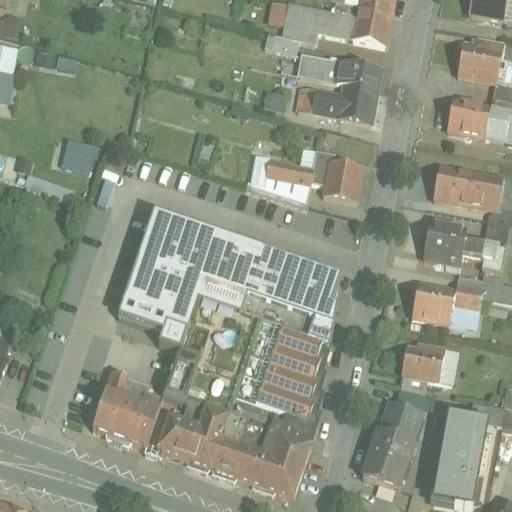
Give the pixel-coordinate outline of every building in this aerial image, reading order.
[(395,0),(342,0),(347,1),(346,11),(360,13),(392,20),(395,0)] [(509,0),(473,0),(469,21),(504,27),(509,0)] [(346,11),(336,9),(335,18),(334,20),(333,20),(329,41),(353,46),(360,13),(346,11)] [(332,19),(289,10),(285,32),(319,39),(329,41),(333,20),(334,20),(335,18),(332,17),(332,19)] [(392,20),(360,13),(353,46),(386,52),(392,20)] [(0,41),(14,46),(20,25),(0,18),(0,41)] [(319,39),(285,32),(283,42),(300,46),(316,49),(319,39)] [(283,42),(269,38),(265,53),(297,60),(300,46),(283,42)] [(477,48),(476,54),(463,52),(457,84),(496,91),(497,91),(504,53),(477,48)] [(342,67),(306,60),(301,81),(337,89),(342,67)] [(381,75),(342,67),(337,89),(346,90),(377,96),(381,75)] [(344,101),(303,93),(299,116),(370,129),(377,96),(346,90),(344,101)] [(511,93),(497,91),(496,91),(493,105),(511,108),(511,93)] [(278,116),(281,102),(263,97),(259,112),(278,116)] [(511,108),(493,105),(491,116),(510,120),(511,120),(511,108)] [(491,116),(454,109),(448,138),(505,149),(510,120),(491,116)] [(86,178),(90,151),(60,146),(56,173),(86,178)] [(333,159),(317,156),(314,174),(329,176),(331,166),(332,167),(333,159)] [(314,174),(270,165),(265,195),(309,209),(313,187),(327,190),(329,176),(314,174)] [(332,167),(331,166),(329,176),(327,190),(324,202),(358,208),(364,173),(332,167)] [(505,186),(441,175),(435,208),(491,218),(499,219),(499,217),(505,186)] [(66,202),(68,192),(23,183),(21,193),(66,202)] [(92,208),(105,212),(113,188),(100,184),(92,208)] [(511,218),(499,217),(499,219),(491,218),(489,227),(511,231),(511,232),(511,231),(511,218)] [(158,353),(178,361),(195,314),(260,335),(262,329),(330,352),(337,314),(332,314),(342,285),(154,221),(118,325),(163,340),(158,353)] [(511,231),(489,227),(485,251),(482,266),(487,267),(485,277),(502,280),(511,232),(511,231)] [(468,238),(431,232),(425,267),(461,273),(463,263),(482,266),(485,251),(466,247),(468,238)] [(511,292),(459,284),(457,294),(482,299),(492,301),(491,305),(511,308),(511,292)] [(456,302),(418,296),(413,327),(450,333),(453,314),(479,318),(482,299),(457,294),(456,302)] [(244,381),(240,393),(234,390),(219,385),(211,409),(192,403),(190,409),(166,401),(164,406),(147,456),(145,460),(157,464),(158,459),(189,470),(189,473),(208,479),(210,477),(212,477),(212,478),(214,479),(214,482),(235,489),(236,486),(255,493),(255,495),(274,502),(275,500),(294,506),(319,433),(315,432),(322,413),(318,412),(324,393),(321,392),(327,373),(323,371),(330,352),(262,329),(260,335),(244,381)] [(124,351),(107,400),(106,400),(94,437),(108,442),(108,446),(129,453),(131,450),(147,456),(164,406),(146,401),(149,393),(143,391),(153,360),(124,351)] [(446,357),(425,353),(424,359),(408,356),(403,383),(428,388),(440,390),(446,357)] [(244,381),(238,379),(234,390),(240,393),(244,381)] [(428,388),(403,383),(402,393),(426,398),(428,388)] [(426,398),(402,393),(398,411),(390,408),(380,439),(412,451),(423,419),(421,418),(426,398)] [(511,414),(506,413),(502,435),(511,436),(511,414)] [(471,511),(487,430),(454,423),(438,509),(450,511),(471,511)] [(380,439),(379,439),(364,484),(365,484),(364,486),(366,486),(366,485),(396,495),(396,496),(398,497),(398,495),(399,496),(414,451),(412,451),(380,439)]
